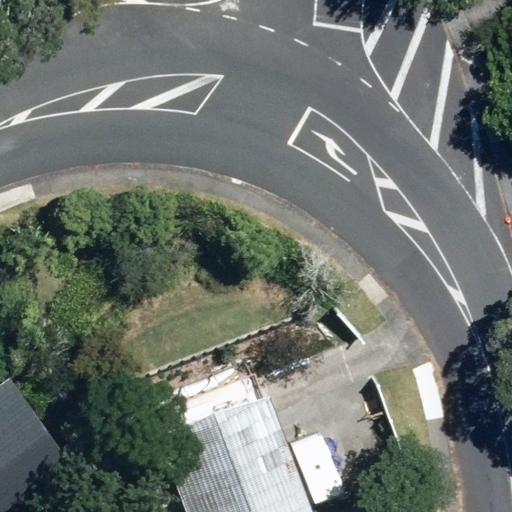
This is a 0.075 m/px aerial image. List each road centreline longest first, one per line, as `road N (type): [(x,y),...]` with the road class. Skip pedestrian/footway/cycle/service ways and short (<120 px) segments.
road 1 (residential): [(288,107),(391,173),(441,239),(480,324),(511,488)]
road 2 (residential): [(0,125),(127,83),(184,81),(288,107)]
